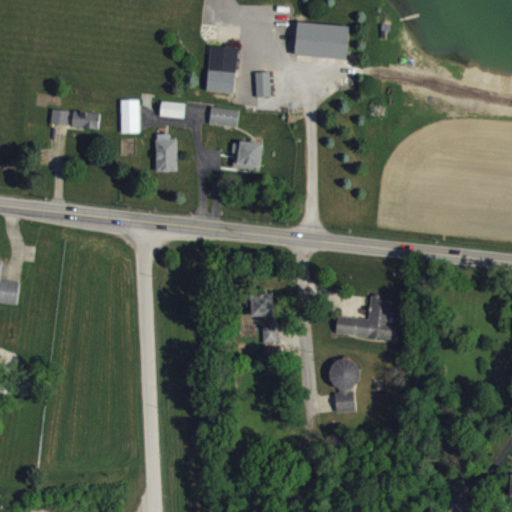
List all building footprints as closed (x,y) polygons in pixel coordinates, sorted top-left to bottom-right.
[(351,32),(299,29),(297,62),(349,65),(351,32)] [(235,100),(241,55),(213,52),(207,97),(235,100)] [(272,78),(257,79),(259,104),(273,103),(272,78)] [(123,140),(141,139),(140,106),(123,106),(123,140)] [(186,124),(187,109),(163,108),(162,123),(186,124)] [(211,131),(239,134),(241,116),(213,114),(211,131)] [(71,118),(54,115),(52,130),(69,133),(71,118)] [(74,133),(101,136),(102,120),(76,117),(74,133)] [(179,146),(172,146),(172,141),(158,141),(158,178),(179,178),(179,146)] [(236,149),(235,175),(263,176),(264,150),(236,149)] [(0,291),(2,291),(0,306),(0,309),(19,312),(21,289),(3,287),(5,269),(0,268),(0,291)] [(254,323),(276,323),(276,300),(253,300),(254,323)] [(340,323),(338,340),(398,346),(400,328),(397,327),(398,316),(393,315),(394,307),(381,306),(381,302),(374,302),(371,326),(340,323)] [(264,333),(265,350),(279,350),(279,333),(264,333)] [(338,419),(357,418),(355,393),(361,393),(360,366),(332,368),(334,397),(337,397),(338,419)] [(451,511),(470,511),(471,492),(452,491),(451,511)]
